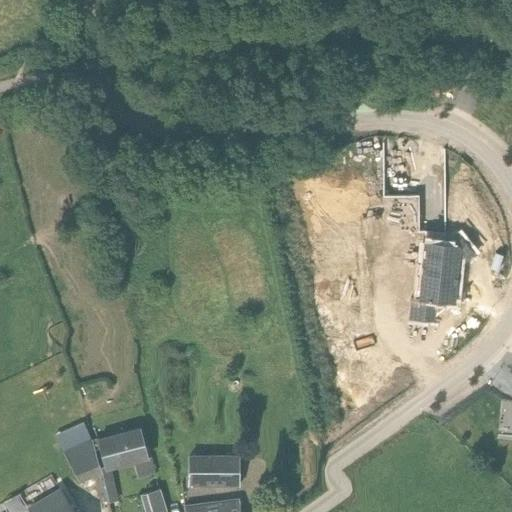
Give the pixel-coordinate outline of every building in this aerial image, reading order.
[(138,428),(97,439),(106,470),(147,459),(138,428)] [(88,441),(64,452),(80,483),(103,473),(88,441)] [(238,455),(188,454),(187,486),(238,487),(238,455)] [(76,511),(63,488),(26,507),(28,511),(76,511)] [(164,511),(159,492),(137,498),(140,511),(164,511)] [(185,503),(185,511),(237,511),(236,499),(185,503)]
